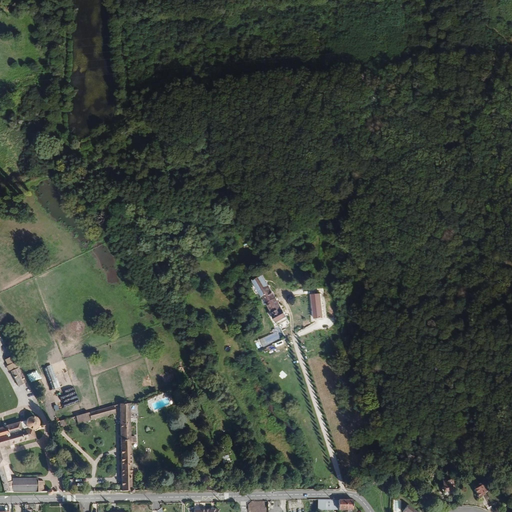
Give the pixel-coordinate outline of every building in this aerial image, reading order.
[(283,313),(262,277),(250,284),(277,330),(296,319),(290,309),(283,313)] [(325,318),(322,293),(310,294),(313,320),(325,318)] [(277,332),(260,339),(263,346),(280,339),(277,332)] [(364,352),(363,345),(362,345),(361,342),(356,344),(359,354),(364,352)] [(11,356),(4,360),(9,371),(17,367),(11,356)] [(54,388),(59,387),(57,381),(52,365),(47,366),(54,388)] [(27,385),(19,371),(13,374),(20,388),(27,385)] [(70,405),(78,402),(75,394),(71,395),(70,391),(62,394),(64,398),(67,397),(70,405)] [(130,437),(130,404),(119,404),(122,491),(129,491),(129,492),(130,493),(131,493),(132,494),(132,493),(133,493),(134,493),(134,492),(134,491),(134,490),(133,489),(132,488),(131,483),(131,443),(135,443),(135,437),(130,437)] [(78,424),(116,414),(114,406),(76,417),(78,424)] [(35,439),(33,431),(34,430),(36,429),(37,428),(38,427),(39,426),(39,424),(39,423),(38,421),(38,420),(37,419),(35,418),(34,417),(32,417),(31,417),(29,418),(28,418),(27,419),(26,420),(0,428),(0,477),(4,493),(12,493),(12,480),(7,465),(9,464),(4,448),(35,439)] [(38,481),(38,478),(12,478),(12,480),(12,493),(38,492),(38,481)] [(451,488),(451,485),(453,485),(452,480),(442,481),(443,487),(442,488),(442,491),(444,492),(449,492),(452,491),(451,488)] [(475,489),(474,490),(478,498),(485,494),(484,492),(487,491),(483,482),(474,487),(475,489)] [(338,510),(338,500),(318,500),(318,510),(338,510)] [(352,510),(352,500),(338,500),(338,510),(352,510)]
